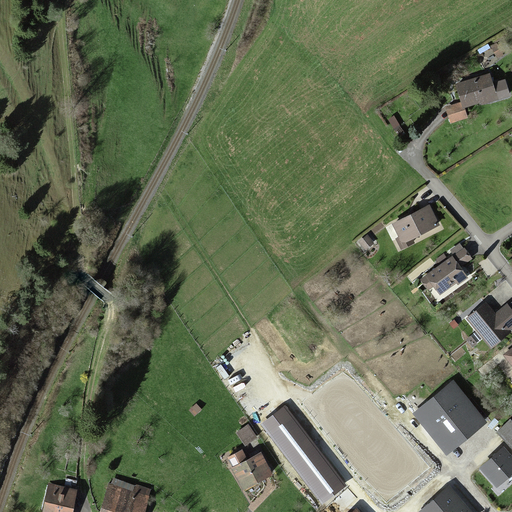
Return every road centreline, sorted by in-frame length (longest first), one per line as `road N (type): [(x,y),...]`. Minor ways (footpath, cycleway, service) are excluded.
road 1 (track): [(87,511),(82,460),(108,297),(83,274),(78,222),(100,126)]
road 2 (track): [(78,222),(61,0)]
road 3 (residential): [(511,278),(403,152)]
